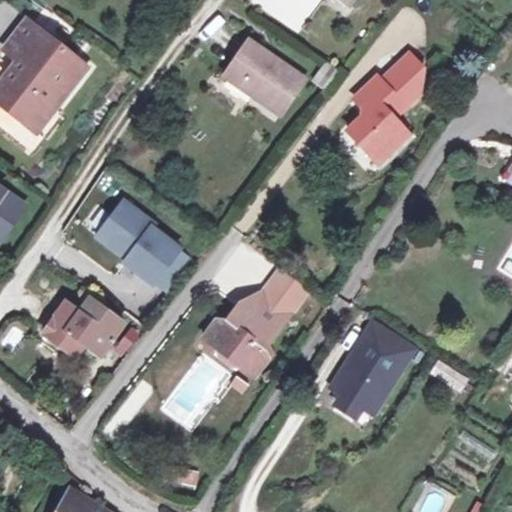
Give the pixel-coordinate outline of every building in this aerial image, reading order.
[(323,0),(334,8),(340,0),(323,0)] [(6,50),(19,60),(25,65),(19,73),(13,68),(0,85),(0,101),(30,125),(48,101),(56,107),(86,67),(27,22),(6,50)] [(219,72),(274,110),(298,75),(265,52),(263,55),(255,49),(258,46),(243,36),(219,72)] [(376,78),(403,104),(417,89),(417,64),(403,50),(376,78)] [(19,60),(13,68),(19,73),(25,65),(19,60)] [(315,82),(327,66),(318,61),(307,77),(315,82)] [(393,145),(408,131),(392,116),(403,104),(372,75),(351,97),(365,110),(345,131),(368,152),(374,145),(393,145)] [(30,125),(38,131),(56,107),(48,101),(30,125)] [(377,161),(393,145),(374,145),(368,152),(377,161)] [(0,239),(23,206),(4,191),(0,188),(0,239)] [(98,236),(128,260),(125,262),(153,284),(181,249),(153,228),(156,225),(125,203),(98,236)] [(282,266),(257,298),(285,318),(309,286),(282,266)] [(247,368),(256,375),(269,356),(265,346),(285,318),(257,298),(249,310),(238,302),(227,319),(216,318),(204,336),(215,344),(226,346),(242,357),(247,368)] [(89,302),(68,332),(91,349),(100,356),(122,325),(89,302)] [(361,339),(404,365),(414,348),(371,322),(361,339)] [(91,349),(68,332),(63,340),(86,356),(91,349)] [(404,365),(361,339),(329,390),(341,397),(361,409),(372,416),(404,365)] [(219,354),(234,365),(247,368),(242,357),(226,346),(215,344),(219,354)] [(436,360),(428,375),(461,393),(469,378),(436,360)] [(361,409),(341,397),(335,406),(355,419),(361,409)] [(177,483),(196,488),(200,473),(182,467),(177,483)] [(103,511),(75,494),(63,511),(103,511)]
